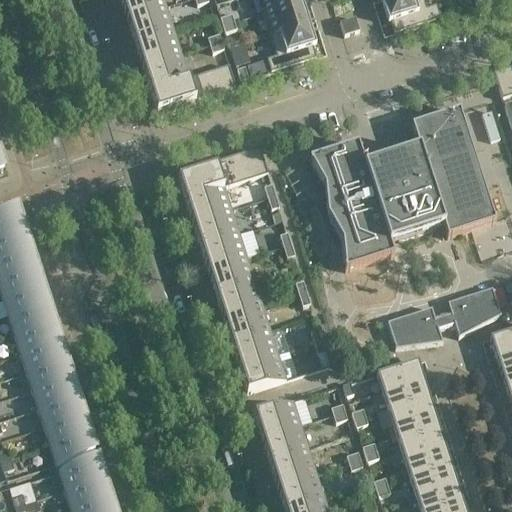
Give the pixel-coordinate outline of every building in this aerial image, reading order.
[(165,11),(161,0),(119,0),(127,24),(165,11)] [(208,6),(206,0),(200,0),(194,2),(197,9),(208,6)] [(301,4),(299,0),(256,0),(262,16),(301,4)] [(440,22),(436,8),(426,11),(422,0),(388,0),(380,3),(388,26),(391,25),(395,36),(440,22)] [(470,12),(467,0),(459,3),(463,14),(470,12)] [(511,0),(472,0),(479,18),(511,6),(511,0)] [(308,26),(306,20),(301,4),(262,16),(269,38),(308,26)] [(173,35),(165,11),(127,24),(134,48),(173,35)] [(233,26),(231,19),(220,22),(222,29),(233,26)] [(359,35),(355,21),(339,26),(344,40),(359,35)] [(236,34),(233,26),(222,29),(225,37),(236,34)] [(316,61),(312,50),(315,49),(308,26),(269,38),(276,59),(266,63),(271,76),(316,61)] [(181,59),(173,35),(134,48),(142,72),(181,59)] [(221,46),(219,39),(207,43),(210,50),(221,46)] [(224,54),(221,46),(210,50),(212,57),(224,54)] [(246,47),(233,50),(237,67),(251,63),(246,47)] [(189,84),(188,82),(181,59),(142,72),(150,96),(189,84)] [(237,95),(229,69),(188,82),(189,84),(150,96),(157,116),(160,115),(161,120),(237,95)] [(511,69),(493,76),(501,102),(511,99),(511,69)] [(248,83),(244,72),(236,74),(240,86),(248,83)] [(494,222),(460,119),(461,118),(460,114),(411,130),(418,153),(365,170),(358,147),(309,163),(310,167),(311,166),(324,189),(327,219),(342,244),(345,270),(344,271),(345,275),(393,259),(390,247),(389,247),(388,243),(397,240),(398,244),(434,233),(433,229),(442,226),(443,230),(447,242),(495,226),(494,222)] [(268,178),(259,151),(179,177),(181,181),(178,182),(184,202),(223,190),(224,192),(268,178)] [(275,200),(271,189),(264,192),(267,203),(275,200)] [(231,214),(224,192),(223,190),(184,202),(192,227),(231,214)] [(279,212),(275,200),(267,203),(271,214),(279,212)] [(239,239),(231,214),(192,227),(200,251),(239,239)] [(0,243),(23,237),(18,220),(16,215),(0,220),(0,243)] [(0,264),(29,255),(26,248),(23,237),(0,243),(0,264)] [(290,249),(287,237),(279,240),(283,251),(290,249)] [(246,263),(239,239),(200,251),(208,275),(246,263)] [(294,260),(290,249),(283,251),(286,262),(294,260)] [(0,284),(35,273),(31,262),(29,255),(0,264),(0,284)] [(254,287),(246,263),(208,275),(215,300),(254,287)] [(40,291),(38,284),(35,273),(0,284),(0,298),(2,304),(40,291)] [(306,297),(302,286),(295,288),(298,300),(306,297)] [(262,311),(254,287),(215,300),(223,324),(262,311)] [(46,310),(43,299),(40,291),(2,304),(8,322),(46,310)] [(458,342),(501,319),(500,318),(498,314),(492,293),(447,307),(450,316),(434,322),(431,312),(387,327),(393,348),(395,352),(394,352),(395,354),(442,347),(442,346),(440,341),(438,335),(454,330),(456,336),(457,336),(458,340),(457,341),(458,342)] [(310,308),(306,297),(298,300),(302,311),(310,308)] [(52,328),(50,321),(46,310),(8,322),(14,341),(52,328)] [(270,335),(262,311),(223,324),(231,348),(270,335)] [(58,347),(55,336),(52,328),(14,341),(20,359),(58,347)] [(321,345),(318,334),(310,336),(314,348),(321,345)] [(277,359),(270,335),(231,348),(238,372),(277,359)] [(511,354),(511,335),(489,342),(495,360),(511,354)] [(325,356),(321,345),(314,348),(317,359),(325,356)] [(64,365),(62,358),(58,347),(20,359),(25,377),(64,365)] [(511,373),(511,354),(495,360),(501,377),(511,373)] [(286,385),(277,359),(238,372),(247,397),(250,396),(286,385)] [(70,383),(66,372),(64,365),(25,377),(31,396),(70,383)] [(423,383),(417,365),(376,379),(381,396),(423,383)] [(511,392),(511,373),(501,377),(506,394),(511,392)] [(76,402),(73,394),(70,383),(31,396),(37,414),(76,402)] [(428,400),(423,383),(381,396),(387,413),(428,400)] [(353,398),(350,387),(342,390),(346,401),(353,398)] [(434,418),(428,400),(387,413),(393,431),(434,418)] [(82,420),(78,409),(76,402),(37,414),(43,432),(82,420)] [(300,431),(292,405),(253,418),(261,443),(300,431)] [(344,417),(342,409),(330,413),(333,420),(344,417)] [(365,421),(362,414),(351,417),(353,424),(365,421)] [(347,424),(344,417),(333,420),(335,428),(347,424)] [(439,435),(434,418),(393,431),(398,448),(439,435)] [(87,438),(85,431),(82,420),(43,432),(49,450),(87,438)] [(367,429),(365,421),(353,424),(356,432),(367,429)] [(308,455),(300,431),(261,443),(269,467),(308,455)] [(445,452),(439,435),(398,448),(404,465),(445,452)] [(94,457),(90,445),(87,438),(49,450),(55,470),(94,457)] [(376,455),(373,448),(362,452),(364,459),(376,455)] [(0,466),(10,463),(7,452),(0,454),(0,466)] [(450,470),(445,452),(404,465),(409,483),(450,470)] [(316,479),(308,455),(269,467),(277,491),(316,479)] [(378,463),(376,455),(364,459),(367,467),(378,463)] [(360,465),(357,457),(346,461),(348,468),(360,465)] [(13,473),(10,463),(0,466),(3,477),(13,473)] [(102,484),(100,477),(96,465),(57,477),(64,496),(102,484)] [(362,472),(360,465),(348,468),(351,476),(362,472)] [(456,487),(450,470),(409,483),(415,500),(456,487)] [(294,511),(323,503),(316,479),(277,491),(283,511),(294,511)] [(387,490),(385,483),(373,486),(375,494),(387,490)] [(77,511),(108,502),(104,491),(102,484),(64,496),(68,511),(77,511)] [(437,511),(462,504),(456,487),(415,500),(418,511),(437,511)] [(389,498),(387,490),(375,494),(378,501),(389,498)] [(14,511),(25,509),(21,498),(11,502),(14,511)] [(111,511),(108,502),(77,511),(111,511)] [(326,511),(323,503),(294,511),(326,511)]
